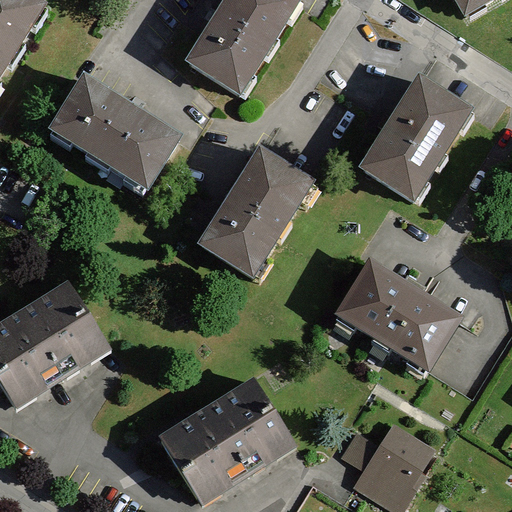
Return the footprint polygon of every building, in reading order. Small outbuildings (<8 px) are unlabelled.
[(0,0),(0,97),(50,22),(16,0),(0,0)] [(222,0),(188,49),(247,89),(300,12),(282,0),(222,0)] [(511,0),(453,0),(465,24),(511,0)] [(141,202),(176,142),(72,82),(37,141),(141,202)] [(362,167),(421,207),(474,129),(415,89),(362,167)] [(202,236),(261,276),(314,198),(256,158),(202,236)] [(374,278),(340,330),(424,384),(458,332),(374,278)] [(65,287),(0,324),(0,400),(7,412),(105,356),(65,287)] [(248,388),(158,443),(197,506),(287,451),(248,388)] [(366,477),(355,493),(382,511),(401,511),(436,461),(391,431),(379,449),(358,434),(341,460),(366,477)]
